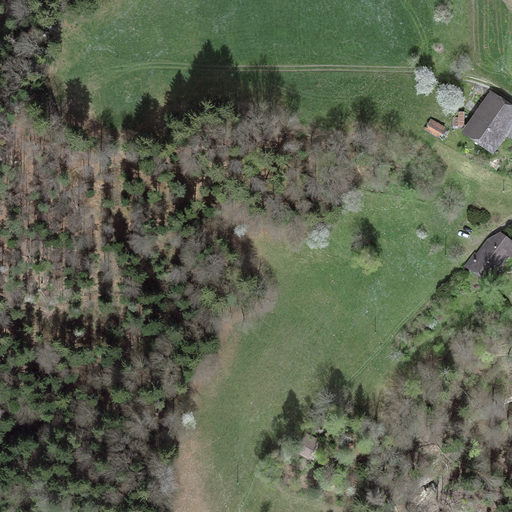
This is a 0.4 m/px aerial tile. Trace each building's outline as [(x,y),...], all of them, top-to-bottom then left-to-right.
[(441,50),(427,50),(427,63),(441,63),(441,50)] [(511,110),(493,97),(467,133),(490,149),(511,118),(511,110)] [(437,136),(443,127),(430,119),(428,123),(429,124),(426,129),(437,136)] [(488,165),(496,169),(499,165),(490,160),(488,165)] [(506,253),(511,257),(511,255),(511,242),(501,234),(494,243),(491,240),(478,257),(474,253),(467,262),(472,265),(470,267),(486,279),(506,253)] [(306,435),(299,448),(310,453),(317,441),(306,435)] [(303,493),(298,501),(308,507),(313,499),(303,493)]
